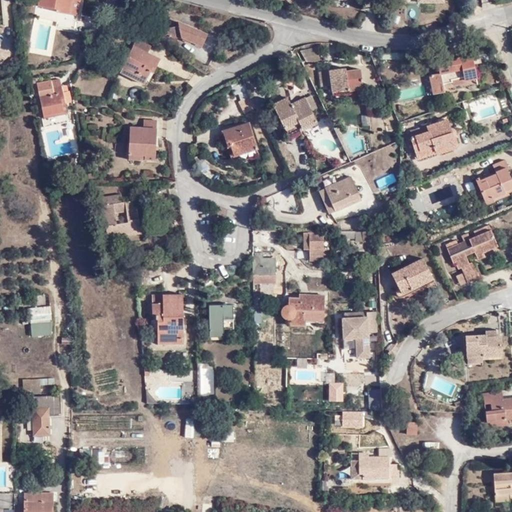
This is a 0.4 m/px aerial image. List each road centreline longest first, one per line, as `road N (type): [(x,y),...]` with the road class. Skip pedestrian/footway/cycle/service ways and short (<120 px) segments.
road 1 (residential): [(511,9),(403,41),(299,24)]
road 2 (residential): [(299,24),(193,107),(180,127),(188,183)]
road 3 (residential): [(188,183),(208,254),(243,254),(241,202)]
